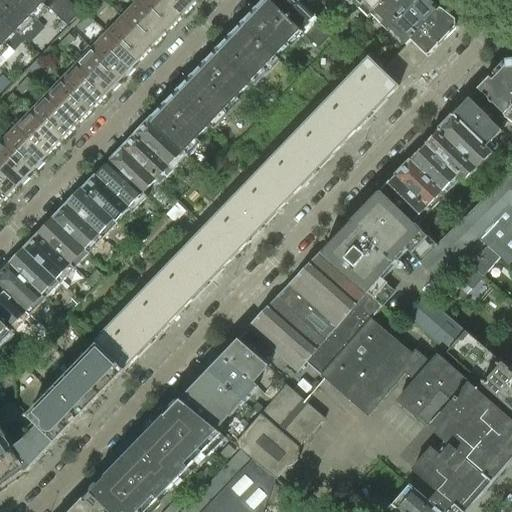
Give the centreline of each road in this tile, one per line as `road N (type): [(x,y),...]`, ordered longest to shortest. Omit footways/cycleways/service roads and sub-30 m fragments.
road 1 (residential): [(27,511),(511,16)]
road 2 (residential): [(0,241),(234,0)]
road 3 (unknown): [(239,294),(402,443)]
